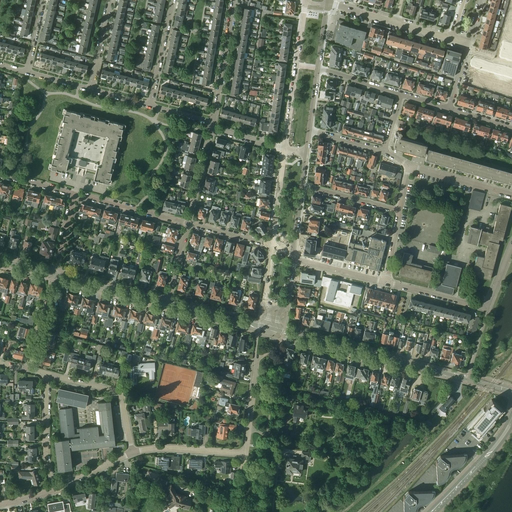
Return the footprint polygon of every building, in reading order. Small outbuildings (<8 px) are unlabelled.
[(56,2),(56,0),(49,0),(49,3),(56,5),(59,6),(59,7),(65,8),(65,6),(60,4),(60,3),(56,2)] [(386,0),(384,6),(391,8),(393,0),(386,0)] [(498,8),(500,2),(492,0),(491,6),(498,8)] [(414,14),(416,6),(412,5),(412,4),(409,3),(406,11),(410,12),(409,13),(414,14)] [(427,18),(429,9),(427,8),(427,11),(422,9),(420,16),(427,18)] [(245,9),(243,16),(250,17),(250,14),(251,14),(252,10),(245,9)] [(431,9),(429,9),(427,18),(433,20),(435,13),(430,12),(431,9)] [(495,20),(496,14),(489,12),(487,18),(495,20)] [(450,16),(444,14),(442,19),(440,18),(439,22),(441,23),(448,25),(450,16)] [(496,20),(495,20),(487,18),(486,24),(493,26),(495,27),(496,20)] [(360,51),(361,48),(366,31),(366,30),(352,26),(339,22),(335,34),(333,40),(340,42),(340,44),(340,45),(360,51)] [(158,33),(159,25),(153,24),(152,27),(150,32),(151,32),(158,33)] [(493,32),(495,27),(493,26),(486,24),(484,30),(491,32),(493,32)] [(374,42),(377,28),(371,26),(369,32),(366,31),(361,48),(365,50),(368,40),(374,42)] [(27,36),(28,29),(22,27),(21,31),(20,31),(20,35),(27,36)] [(384,30),(377,28),(374,42),(383,44),(384,38),(382,37),(384,30)] [(48,38),(49,34),(42,32),(40,40),(47,41),(48,38)] [(392,44),(394,36),(388,34),(386,43),(392,44)] [(491,38),(490,38),(482,35),(481,42),(488,44),(490,44),(491,38)] [(397,46),(400,38),(394,36),(392,44),(397,46)] [(403,48),(406,40),(400,38),(397,46),(395,55),(394,57),(400,59),(402,54),(403,48)] [(86,48),(88,41),(81,39),(80,43),(79,47),(86,48)] [(409,50),(412,41),(406,40),(403,48),(402,54),(400,59),(406,61),(407,56),(409,50)] [(418,52),(420,44),(412,41),(409,50),(407,56),(406,61),(414,63),(415,61),(418,52)] [(374,42),(371,52),(380,54),(380,53),(382,48),(383,44),(374,42)] [(424,54),(426,46),(420,44),(418,52),(415,61),(414,63),(420,65),(421,60),(424,54)] [(115,50),(116,48),(109,46),(107,54),(114,55),(115,50)] [(430,55),(432,47),(426,46),(424,54),(421,60),(420,65),(426,67),(427,64),(427,62),(430,55)] [(342,48),(332,47),(331,53),(341,54),(345,55),(345,51),(342,50),(342,48)] [(435,57),(438,49),(432,47),(430,55),(427,62),(427,64),(426,67),(432,69),(433,64),(435,57)] [(432,69),(438,71),(444,51),(438,49),(435,57),(433,64),(432,69)] [(447,50),(446,52),(440,72),(453,76),(460,54),(447,50)] [(151,64),(152,57),(146,56),(144,63),(151,64)] [(340,67),(341,61),(330,59),(329,66),(340,67)] [(151,64),(144,63),(144,62),(142,70),(150,72),(150,68),(151,64)] [(112,80),(114,73),(115,68),(116,65),(113,64),(111,73),(108,72),(106,78),(112,80)] [(85,65),(81,65),(80,71),(86,73),(88,66),(85,65)] [(210,80),(211,72),(204,71),(204,75),(203,75),(202,79),(210,80)] [(412,81),(410,81),(407,89),(408,89),(408,90),(410,90),(411,90),(412,90),(416,79),(413,78),(412,81)] [(326,87),(334,88),(336,81),(327,80),(326,84),(325,87),(326,87)] [(146,82),(142,81),(141,88),(147,89),(149,82),(146,82)] [(431,95),(433,88),(434,88),(435,85),(429,83),(428,86),(426,95),(428,96),(430,95),(431,95)] [(439,99),(442,90),(443,88),(437,86),(436,89),(437,89),(434,97),(436,97),(436,98),(439,99)] [(444,91),(442,90),(439,99),(442,100),(443,99),(444,100),(447,90),(445,90),(444,91)] [(335,92),(325,91),(325,94),(324,94),(324,96),(325,97),(325,98),(327,98),(327,99),(332,99),(333,95),(339,96),(339,93),(337,93),(335,92)] [(205,98),(202,97),(200,104),(206,106),(208,98),(205,98)] [(487,113),(489,104),(490,102),(485,100),(484,103),(481,111),(483,111),(483,112),(487,113)] [(495,106),(489,104),(487,113),(490,114),(491,113),(492,114),(495,106)] [(421,117),(424,108),(423,108),(420,107),(419,107),(415,118),(417,118),(418,116),(421,117)] [(506,118),(508,110),(509,108),(507,107),(507,108),(504,107),(503,109),(500,117),(504,119),(505,118),(506,118)] [(62,171),(65,172),(94,179),(97,180),(103,182),(108,183),(109,179),(110,179),(111,176),(112,172),(110,172),(111,168),(112,164),(111,164),(112,161),(113,157),(115,158),(115,157),(116,154),(116,150),(115,150),(116,146),(117,143),(118,139),(119,135),(121,136),(122,132),(123,129),(122,128),(123,125),(118,123),(112,122),(109,121),(108,123),(105,122),(105,121),(102,120),(98,119),(98,120),(94,119),(95,117),(94,119),(90,118),(91,117),(90,117),(87,116),(84,115),(83,115),(83,116),(80,116),(80,114),(80,113),(77,113),(71,111),(66,110),(65,114),(64,114),(63,117),(62,121),(64,121),(63,125),(62,129),(63,129),(62,132),(61,136),(59,136),(58,139),(58,143),(59,143),(58,147),(57,150),(56,154),(55,158),(53,157),(52,161),(51,164),(52,165),(51,168),(51,169),(56,170),(62,171)] [(250,117),(250,118),(248,124),(255,126),(256,119),(253,118),(250,117)] [(347,134),(351,120),(349,119),(348,124),(344,123),(342,133),(347,134)] [(330,127),(331,121),(322,120),(321,126),(324,126),(324,127),(327,128),(327,127),(330,127)] [(357,137),(362,120),(361,121),(359,121),(357,129),(354,129),(352,135),(357,137)] [(276,131),(277,124),(270,123),(260,122),(259,131),(273,133),(273,131),(276,131)] [(367,140),(371,125),(369,124),(367,132),(364,131),(362,138),(367,140)] [(376,142),(381,128),(379,127),(376,134),(374,134),(372,141),(376,142)] [(200,141),(202,134),(193,132),(192,139),(200,141)] [(399,138),(401,132),(398,132),(397,133),(395,133),(394,137),(395,137),(396,137),(393,147),(394,148),(403,150),(413,153),(423,156),(426,146),(399,138)] [(506,143),(509,134),(505,132),(504,133),(503,133),(501,141),(506,143)] [(198,147),(200,141),(192,139),(190,145),(198,147)] [(317,149),(318,149),(327,150),(327,147),(326,147),(327,143),(318,142),(317,149)] [(197,153),(198,147),(190,145),(187,144),(184,143),(183,143),(181,150),(189,152),(189,151),(197,153)] [(242,146),(239,155),(243,156),(243,157),(246,158),(246,156),(247,156),(249,150),(248,150),(249,149),(245,147),(245,146),(243,146),(242,147),(242,146)] [(346,156),(348,148),(343,147),(339,162),(341,163),(343,155),(346,156)] [(224,151),(214,149),(213,152),(212,152),(212,154),(212,155),(215,156),(215,157),(220,158),(221,154),(223,155),(224,151)] [(328,150),(327,150),(318,149),(318,152),(317,152),(316,155),(317,155),(317,156),(327,157),(326,157),(326,153),(327,153),(328,150)] [(434,162),(437,151),(428,149),(425,160),(434,162)] [(355,159),(357,151),(352,150),(348,165),(351,165),(353,158),(355,159)] [(443,165),(446,154),(437,151),(434,162),(443,165)] [(267,152),(263,152),(262,161),(272,162),(273,155),(272,154),(268,154),(267,153),(267,152)] [(367,154),(362,152),(358,167),(360,168),(362,161),(365,161),(367,154)] [(453,167),(456,157),(446,154),(443,165),(453,167)] [(369,160),(367,167),(373,169),(377,157),(372,155),(370,160),(369,160)] [(187,156),(186,162),(194,164),(195,158),(187,156)] [(326,160),(327,157),(317,156),(317,159),(316,159),(315,161),(316,161),(316,163),(325,164),(325,160),(326,160)] [(462,170),(465,159),(456,157),(453,167),(462,170)] [(472,173),(475,162),(465,159),(462,170),(472,173)] [(210,160),(209,166),(217,168),(219,162),(210,160)] [(271,169),(272,162),(262,161),(261,168),(271,169)] [(192,170),(194,164),(186,162),(184,168),(192,170)] [(481,175),(484,165),(475,162),(472,173),(481,175)] [(394,177),(397,168),(392,166),(381,163),(378,170),(386,173),(387,173),(387,175),(394,177)] [(490,178),(493,167),(484,165),(481,175),(490,178)] [(215,175),(217,168),(209,166),(207,173),(215,175)] [(499,181),(502,170),(493,167),(490,178),(499,181)] [(315,176),(316,176),(324,177),(324,174),(323,174),(324,169),(315,168),(315,170),(314,172),(315,172),(315,176)] [(508,183),(511,173),(502,170),(499,181),(508,183)] [(183,173),(181,180),(190,182),(191,176),(183,173)] [(323,185),(324,177),(316,176),(315,182),(316,182),(315,183),(316,184),(318,184),(323,185)] [(338,189),(341,179),(339,179),(334,177),(332,188),(338,189)] [(207,178),(205,184),(214,186),(215,183),(216,180),(207,178)] [(188,188),(190,182),(181,180),(180,186),(188,188)] [(269,181),(260,180),(259,184),(257,183),(257,184),(254,184),(254,186),(269,188),(269,181)] [(344,191),(346,182),(340,181),(338,189),(341,189),(341,190),(344,191)] [(353,184),(346,182),(344,191),(347,192),(347,191),(350,192),(353,184)] [(388,188),(389,185),(383,183),(378,199),(385,201),(388,192),(386,191),(387,188),(388,188)] [(217,187),(214,186),(205,184),(204,191),(207,192),(206,193),(214,195),(214,193),(215,194),(217,187)] [(361,195),(363,186),(363,185),(357,184),(355,193),(358,193),(358,194),(361,195)] [(366,187),(363,186),(361,195),(364,196),(364,195),(367,196),(369,190),(372,191),(372,190),(373,190),(374,186),(367,184),(366,187)] [(8,186),(5,185),(2,194),(3,194),(1,199),(4,200),(5,195),(8,196),(11,187),(10,186),(11,185),(8,185),(8,186)] [(268,195),(269,188),(254,186),(254,188),(259,189),(258,194),(260,194),(260,197),(266,197),(266,194),(268,195)] [(18,188),(15,188),(13,197),(21,200),(23,191),(24,192),(24,191),(23,190),(24,190),(20,189),(20,188),(18,188)] [(32,201),(34,192),(29,190),(26,199),(25,203),(27,204),(28,200),(32,201)] [(480,211),(484,193),(473,190),(472,193),(468,208),(480,211)] [(41,193),(34,192),(32,201),(36,202),(35,206),(37,207),(41,193)] [(255,199),(256,196),(240,194),(239,203),(250,206),(250,205),(251,201),(253,201),(254,199),(255,199)] [(49,205),(52,196),(48,195),(48,196),(45,195),(43,203),(42,203),(41,208),(44,208),(44,207),(45,207),(46,204),(49,205)] [(55,206),(58,198),(55,198),(55,197),(52,196),(49,205),(55,206)] [(322,198),(312,196),(311,202),(320,205),(320,206),(324,207),(325,207),(326,205),(322,204),(323,202),(321,201),(322,198)] [(169,211),(172,197),(170,197),(169,202),(165,201),(163,209),(163,210),(164,211),(166,211),(166,210),(169,211)] [(175,213),(177,205),(174,204),(175,201),(174,201),(175,198),(172,197),(169,211),(172,212),(172,213),(175,213)] [(59,199),(58,198),(55,206),(63,208),(65,201),(64,200),(64,199),(60,198),(59,199)] [(266,200),(257,198),(257,202),(259,202),(259,206),(268,207),(270,207),(270,203),(269,203),(269,202),(266,202),(266,200)] [(185,205),(185,203),(178,201),(177,205),(175,213),(178,214),(179,214),(182,214),(182,212),(184,212),(186,206),(185,205)] [(208,213),(211,202),(211,201),(207,201),(206,205),(205,205),(204,208),(199,207),(197,212),(198,212),(197,217),(198,217),(198,218),(199,219),(200,218),(201,218),(204,218),(206,212),(208,213)] [(339,217),(343,204),(337,202),(335,211),(339,212),(338,217),(339,217)] [(86,214),(88,206),(86,205),(82,204),(81,204),(79,212),(86,214)] [(346,214),(349,205),(345,204),(345,205),(343,204),(339,217),(340,217),(339,220),(341,221),(343,215),(341,214),(341,212),(346,214)] [(500,204),(497,214),(495,214),(493,220),(496,220),(492,234),(485,232),(485,229),(483,229),(481,228),(480,229),(471,227),(468,241),(476,243),(477,242),(487,245),(484,258),(477,256),(472,275),(490,280),(500,240),(502,240),(511,206),(500,204)] [(310,212),(320,214),(322,207),(312,205),(311,207),(310,208),(309,210),(310,212)] [(352,217),(354,207),(352,207),(352,206),(349,205),(346,214),(346,216),(352,217)] [(92,215),(94,207),(91,206),(88,206),(86,214),(92,215)] [(98,208),(94,207),(92,215),(96,216),(94,221),(99,222),(100,217),(99,217),(101,209),(98,208)] [(215,221),(217,214),(219,214),(221,208),(218,208),(218,210),(211,208),(209,216),(210,216),(209,220),(211,221),(214,222),(214,221),(215,221)] [(362,218),(364,209),(360,208),(360,210),(358,210),(356,220),(358,221),(359,217),(362,218)] [(108,220),(111,211),(108,210),(107,211),(104,210),(101,222),(104,222),(105,219),(108,220)] [(226,224),(228,217),(230,217),(231,211),(226,210),(225,212),(222,211),(220,219),(221,219),(220,222),(221,222),(221,223),(222,223),(222,224),(225,225),(225,224),(226,224)] [(114,212),(111,211),(108,220),(108,222),(108,224),(113,225),(114,223),(117,213),(114,213),(114,212)] [(233,212),(231,211),(230,217),(232,218),(230,225),(230,226),(233,227),(233,226),(234,226),(236,226),(237,223),(239,217),(240,217),(241,214),(237,213),(236,215),(233,215),(233,212)] [(269,213),(259,211),(258,213),(260,214),(259,217),(268,219),(269,213)] [(130,226),(133,217),(127,215),(124,224),(130,226)] [(388,216),(382,215),(381,218),(379,218),(377,225),(385,227),(388,216)] [(248,230),(250,221),(250,220),(251,218),(244,216),(242,223),(243,223),(241,228),(244,229),(244,230),(246,231),(247,230),(248,230)] [(136,230),(139,218),(133,217),(130,226),(129,231),(131,232),(132,229),(136,230)] [(146,231),(149,221),(145,220),(145,221),(143,220),(140,229),(139,229),(138,233),(141,234),(143,230),(146,231)] [(151,222),(149,221),(146,231),(152,232),(154,223),(152,222),(151,222)] [(267,231),(261,222),(256,226),(257,227),(256,228),(257,229),(256,230),(257,232),(258,232),(259,233),(260,232),(261,235),(267,231)] [(47,242),(42,241),(39,253),(46,255),(46,256),(50,257),(58,228),(50,226),(48,232),(52,233),(50,241),(48,240),(47,242)] [(165,233),(167,234),(176,236),(177,235),(178,233),(177,232),(177,230),(167,227),(167,230),(166,230),(165,233)] [(112,240),(114,232),(106,230),(104,238),(112,240)] [(15,248),(18,236),(14,235),(15,231),(12,231),(8,246),(11,247),(12,248),(13,248),(14,248),(15,248)] [(176,239),(177,237),(176,237),(176,236),(167,234),(165,233),(164,237),(163,237),(163,239),(174,242),(175,240),(176,239)] [(198,252),(201,239),(198,238),(199,236),(197,235),(197,234),(196,234),(196,233),(194,233),(193,233),(191,239),(190,239),(190,241),(191,242),(191,243),(196,244),(194,251),(198,252)] [(29,236),(26,236),(23,246),(24,246),(23,250),(29,252),(32,240),(29,239),(29,236)] [(206,237),(203,245),(210,247),(212,238),(209,237),(207,236),(206,237)] [(305,246),(314,247),(315,241),(316,241),(316,238),(310,237),(309,240),(306,240),(305,243),(304,242),(304,246),(305,246)] [(378,271),(384,247),(386,241),(371,237),(368,247),(349,242),(344,259),(369,265),(368,268),(378,271)] [(216,240),(213,250),(216,251),(216,250),(220,251),(223,240),(219,239),(218,240),(216,240)] [(227,241),(225,249),(230,251),(230,252),(232,253),(234,244),(232,243),(232,242),(227,241)] [(162,244),(161,250),(172,253),(172,252),(173,252),(174,250),(173,249),(174,247),(162,244)] [(237,244),(235,254),(239,255),(238,257),(241,258),(244,247),(242,246),(242,245),(237,244)] [(441,254),(443,248),(429,245),(428,251),(441,254)] [(246,264),(250,247),(247,246),(245,251),(242,264),(246,264)] [(314,250),(314,247),(305,246),(304,249),(304,252),(303,252),(303,255),(305,256),(307,256),(307,257),(310,257),(310,256),(313,257),(314,250)] [(345,250),(346,247),(340,246),(340,248),(337,259),(340,260),(340,259),(343,260),(345,250)] [(76,263),(79,252),(76,251),(75,250),(71,249),(71,251),(72,252),(70,257),(68,256),(67,257),(66,259),(67,261),(76,263)] [(254,259),(262,253),(260,250),(259,251),(258,249),(257,250),(256,249),(250,253),(254,259)] [(81,252),(81,253),(79,252),(76,263),(78,264),(79,265),(81,265),(82,264),(82,265),(85,253),(81,252)] [(188,252),(187,255),(186,255),(186,257),(186,258),(195,261),(196,257),(198,257),(199,254),(188,252)] [(429,282),(433,268),(422,265),(421,265),(410,262),(412,255),(404,252),(402,260),(402,263),(399,274),(429,282)] [(263,255),(262,253),(254,259),(256,261),(254,262),(254,263),(252,263),(252,265),(258,266),(258,264),(264,260),(263,258),(264,257),(263,255)] [(100,255),(99,259),(98,259),(96,269),(99,270),(100,269),(103,270),(105,262),(108,263),(109,258),(100,255)] [(96,269),(98,259),(95,258),(95,256),(92,256),(89,266),(92,267),(92,268),(96,269)] [(443,260),(442,262),(436,284),(435,290),(452,295),(454,288),(456,288),(461,267),(448,264),(449,262),(443,260)] [(110,262),(108,271),(109,271),(109,272),(111,273),(112,272),(115,273),(117,262),(114,261),(114,263),(110,262)] [(126,277),(129,267),(125,266),(126,264),(123,264),(120,274),(123,275),(123,276),(126,277)] [(133,268),(129,267),(126,277),(130,278),(131,277),(133,278),(136,267),(133,267),(133,268)] [(262,269),(252,268),(251,275),(260,277),(260,276),(261,276),(262,274),(261,273),(262,269)] [(151,271),(142,269),(140,275),(141,275),(140,277),(139,277),(139,279),(140,280),(142,281),(143,280),(149,282),(151,271)] [(161,285),(164,286),(167,274),(160,272),(159,274),(156,284),(157,284),(157,285),(158,285),(158,286),(159,286),(160,285),(161,285)] [(301,272),(300,282),(314,284),(314,286),(321,287),(321,286),(322,281),(315,279),(315,275),(308,274),(306,273),(301,272)] [(181,275),(181,277),(180,277),(177,288),(178,289),(180,290),(181,291),(183,291),(184,291),(185,286),(187,285),(188,279),(184,278),(185,274),(183,273),(183,275),(181,275)] [(195,277),(192,288),(196,289),(195,294),(199,295),(200,296),(202,296),(203,296),(206,284),(201,283),(202,280),(198,279),(198,277),(195,277)] [(6,289),(6,288),(9,279),(3,278),(0,287),(0,288),(0,291),(5,293),(4,296),(6,296),(8,290),(6,289)] [(337,290),(339,282),(322,278),(322,281),(321,286),(328,287),(324,300),(339,304),(340,296),(342,291),(339,290),(338,291),(337,290)] [(18,281),(12,280),(10,288),(12,289),(11,291),(17,293),(17,290),(16,290),(18,281)] [(27,284),(21,282),(19,291),(18,293),(24,294),(25,292),(27,284)] [(223,294),(224,292),(226,286),(221,284),(220,287),(214,285),(215,283),(211,282),(208,292),(211,293),(210,298),(211,298),(212,299),(214,299),(217,300),(218,301),(220,301),(221,301),(222,298),(225,299),(226,295),(223,294)] [(34,297),(37,286),(31,284),(28,296),(27,295),(26,300),(29,301),(30,297),(34,298),(34,297)] [(350,306),(353,293),(360,295),(362,287),(349,284),(347,293),(343,292),(344,291),(342,291),(340,296),(339,304),(350,306)] [(43,287),(37,286),(34,297),(39,298),(38,301),(41,302),(42,298),(40,297),(43,287)] [(369,303),(372,289),(368,288),(364,302),(369,303)] [(241,306),(243,296),(244,294),(241,293),(241,292),(240,290),(239,290),(237,290),(237,292),(232,290),(229,303),(230,304),(232,304),(233,303),(236,304),(238,299),(239,299),(237,305),(241,306)] [(60,301),(61,301),(62,298),(63,297),(61,296),(62,292),(56,291),(54,300),(60,301)] [(70,304),(73,295),(67,293),(65,299),(62,298),(61,301),(59,310),(63,311),(65,307),(66,308),(67,303),(70,304)] [(254,308),(257,297),(257,294),(254,293),(253,296),(249,295),(248,301),(248,302),(247,307),(248,307),(248,308),(250,309),(251,308),(253,309),(254,308)] [(394,304),(396,295),(392,294),(388,308),(392,310),(391,312),(394,313),(396,305),(394,304)] [(79,297),(73,295),(70,304),(70,306),(73,307),(74,305),(76,306),(74,313),(76,314),(79,303),(77,303),(79,297)] [(87,308),(89,300),(83,298),(81,304),(79,303),(76,314),(79,315),(81,310),(86,312),(87,308)] [(415,308),(417,301),(410,299),(408,307),(415,308)] [(95,301),(89,300),(87,308),(92,310),(95,301)] [(421,310),(423,302),(417,301),(415,308),(414,310),(420,312),(421,310)] [(101,315),(104,304),(98,303),(96,311),(98,312),(98,314),(101,315)] [(110,306),(104,304),(101,315),(101,317),(105,318),(105,315),(107,315),(110,306)] [(118,317),(120,308),(114,307),(112,315),(118,317)] [(304,309),(296,308),(295,318),(299,318),(300,312),(303,312),(304,309)] [(317,328),(321,312),(322,309),(320,308),(319,312),(317,318),(315,318),(313,326),(315,326),(315,327),(317,328)] [(324,320),(322,319),(323,313),(325,313),(326,310),(322,309),(321,312),(317,328),(320,329),(320,328),(322,328),(324,320)] [(134,320),(136,312),(130,310),(128,319),(134,320)] [(142,314),(136,312),(134,320),(140,322),(142,314)] [(336,331),(341,312),(338,312),(335,322),(333,322),(331,330),(336,331)] [(462,321),(468,322),(470,314),(464,313),(462,321)] [(149,326),(152,315),(146,314),(144,322),(146,323),(145,325),(149,326)] [(324,320),(322,329),(328,330),(332,315),(328,314),(327,320),(324,320)] [(158,317),(152,315),(149,326),(154,327),(152,335),(155,336),(158,325),(156,324),(158,317)] [(312,320),(313,316),(308,315),(308,317),(304,316),(302,324),(308,325),(309,325),(309,326),(310,326),(311,326),(312,326),(313,321),(312,320)] [(166,327),(168,319),(162,317),(160,325),(158,325),(155,336),(158,337),(161,326),(166,327)] [(174,320),(168,319),(166,327),(172,329),(174,320)] [(181,332),(184,323),(178,322),(176,330),(181,332)] [(372,329),(371,329),(368,341),(374,342),(376,331),(375,331),(377,323),(374,322),(372,329)] [(189,325),(184,323),(181,332),(187,333),(185,339),(187,340),(189,334),(187,333),(189,325)] [(368,341),(371,329),(372,324),(370,323),(368,328),(365,328),(364,331),(365,331),(362,339),(368,341)] [(197,335),(199,327),(193,325),(191,334),(189,333),(189,334),(187,340),(190,341),(192,334),(197,335)] [(391,345),(393,334),(396,326),(391,325),(389,333),(386,344),(391,345)] [(20,326),(18,335),(21,336),(27,338),(30,329),(24,327),(20,326)] [(361,328),(355,326),(353,336),(359,337),(361,329),(361,328)] [(199,327),(197,335),(196,338),(200,339),(199,341),(205,342),(206,337),(203,336),(205,328),(199,327)] [(86,339),(88,330),(82,328),(79,337),(86,339)] [(211,332),(208,331),(206,339),(211,341),(210,349),(212,349),(212,348),(214,340),(217,329),(212,328),(211,332)] [(402,348),(404,340),(405,336),(403,336),(403,334),(402,334),(404,329),(401,329),(397,347),(402,348)] [(53,334),(48,333),(46,342),(48,343),(47,347),(53,349),(55,340),(53,340),(54,336),(56,336),(61,337),(61,335),(53,332),(53,334)] [(386,344),(389,333),(386,332),(385,334),(383,333),(380,342),(383,343),(383,344),(385,344),(386,343),(386,344)] [(218,341),(214,340),(212,348),(216,349),(217,349),(219,348),(220,345),(224,346),(227,335),(226,335),(226,334),(226,333),(224,333),(223,333),(222,334),(220,334),(218,341)] [(228,339),(226,346),(233,349),(234,346),(236,347),(238,341),(236,341),(237,336),(229,334),(227,338),(228,339)] [(397,335),(393,334),(391,345),(392,346),(393,346),(394,346),(396,346),(399,338),(396,337),(397,335)] [(243,338),(241,337),(241,341),(239,341),(239,349),(238,349),(238,351),(241,352),(242,349),(247,350),(248,344),(247,344),(248,339),(243,339),(243,338)] [(425,337),(423,342),(421,353),(425,354),(426,352),(427,353),(429,344),(425,343),(427,337),(425,337)] [(432,340),(429,355),(437,357),(438,350),(434,349),(435,348),(434,347),(435,341),(432,340)] [(421,353),(423,342),(420,341),(419,345),(417,344),(415,350),(416,350),(416,352),(421,353)] [(20,350),(15,349),(13,357),(22,359),(23,352),(24,352),(25,349),(21,348),(20,350)] [(443,348),(440,359),(448,361),(450,356),(448,355),(450,350),(443,348)] [(288,349),(287,349),(285,356),(286,356),(284,365),(281,365),(279,384),(289,387),(291,372),(290,372),(292,361),(293,358),(292,357),(294,351),(292,350),(288,349)] [(302,353),(299,361),(303,362),(302,366),(306,367),(308,360),(307,360),(308,355),(305,354),(306,353),(305,353),(303,352),(302,353)] [(51,355),(48,354),(43,353),(41,363),(45,364),(48,365),(49,365),(51,359),(50,359),(51,355)] [(76,366),(78,358),(79,354),(73,353),(72,354),(69,353),(67,361),(70,362),(69,365),(76,366)] [(453,353),(450,361),(455,363),(459,364),(460,360),(461,359),(462,360),(463,356),(461,356),(462,355),(453,353)] [(316,371),(320,357),(318,357),(318,356),(317,356),(315,355),(314,356),(313,356),(311,365),(314,366),(313,370),(313,371),(316,371)] [(322,358),(320,357),(316,371),(318,372),(322,373),(323,368),(323,369),(326,359),(325,359),(325,358),(323,357),(323,358),(322,357),(322,358)] [(82,368),(84,359),(78,358),(76,366),(82,367),(82,368)] [(90,361),(84,359),(82,368),(88,370),(90,361)] [(329,360),(328,359),(325,371),(329,372),(330,369),(333,370),(333,367),(334,362),(332,361),(332,360),(331,360),(330,359),(329,360)] [(337,362),(335,371),(334,373),(338,374),(336,380),(343,382),(344,376),(342,375),(344,370),(343,369),(344,364),(341,363),(340,362),(338,362),(337,362)] [(104,373),(106,365),(100,363),(98,372),(104,373)] [(113,367),(113,364),(107,363),(106,365),(104,373),(110,374),(110,375),(113,367)] [(133,368),(129,368),(130,384),(134,384),(134,382),(135,382),(135,373),(138,373),(138,372),(149,371),(149,378),(154,378),(153,371),(154,371),(154,364),(146,364),(138,364),(138,366),(133,366),(133,368)] [(349,365),(348,365),(346,373),(349,374),(348,377),(353,379),(355,372),(354,372),(355,367),(352,366),(351,365),(350,364),(349,365)] [(119,368),(113,367),(110,375),(117,377),(119,368)] [(358,369),(356,376),(362,378),(361,379),(364,380),(365,379),(367,379),(368,374),(367,374),(368,370),(364,369),(364,371),(358,369)] [(204,373),(198,371),(195,381),(201,382),(204,373)] [(376,394),(378,383),(378,384),(376,383),(378,377),(377,377),(378,373),(377,373),(376,371),(374,372),(373,371),(370,382),(370,384),(373,384),(372,388),(374,388),(372,393),(376,394)] [(382,378),(380,386),(383,387),(383,385),(387,386),(390,376),(389,375),(387,374),(385,374),(384,374),(383,378),(382,378)] [(223,384),(222,385),(222,384),(221,389),(219,388),(218,395),(223,397),(224,393),(223,393),(224,390),(228,391),(227,394),(231,395),(234,386),(235,386),(236,382),(222,378),(223,377),(218,375),(218,377),(217,377),(216,382),(223,384)] [(393,376),(390,387),(396,389),(399,378),(396,377),(396,376),(394,376),(393,376)] [(403,378),(401,387),(403,388),(403,389),(407,390),(408,387),(409,388),(410,380),(409,380),(409,379),(403,378)] [(25,388),(25,391),(29,391),(29,393),(35,393),(35,388),(32,388),(32,380),(26,380),(25,388)] [(412,391),(410,397),(412,397),(412,398),(417,399),(416,401),(421,403),(422,401),(425,402),(428,393),(427,393),(427,392),(425,391),(424,391),(424,392),(421,391),(421,390),(414,388),(413,392),(412,391)] [(110,401),(98,403),(101,428),(98,428),(97,426),(79,428),(79,429),(74,430),(71,405),(71,404),(85,407),(88,395),(59,389),(57,401),(58,401),(62,439),(55,440),(58,470),(72,468),(70,449),(109,445),(110,447),(115,446),(114,444),(115,444),(114,433),(110,401)] [(450,396),(439,409),(444,413),(454,400),(450,396)] [(236,404),(228,402),(228,399),(220,397),(219,403),(219,404),(220,404),(228,406),(227,413),(227,415),(229,416),(231,416),(232,414),(232,413),(233,413),(233,412),(238,413),(240,406),(236,405),(236,404)] [(501,408),(491,399),(467,427),(477,436),(501,408)] [(142,402),(143,410),(139,411),(140,413),(135,414),(136,419),(138,419),(141,432),(146,431),(146,430),(147,430),(144,412),(150,411),(150,402),(142,402)] [(303,406),(295,404),(293,415),(295,415),(294,421),(298,422),(299,416),(306,417),(307,410),(303,409),(303,406)] [(174,434),(174,423),(174,418),(168,419),(168,421),(166,421),(166,423),(158,423),(158,429),(162,429),(162,428),(168,428),(168,434),(174,434)] [(236,425),(220,423),(218,438),(226,439),(227,430),(236,431),(236,425)] [(208,425),(205,425),(205,424),(204,424),(204,425),(199,425),(199,427),(196,427),(196,428),(193,428),(191,428),(188,428),(188,434),(191,435),(192,435),(192,434),(196,434),(196,437),(201,438),(201,435),(202,435),(202,434),(208,434),(208,425)] [(286,460),(285,470),(286,470),(286,474),(292,475),(292,471),(301,472),(302,463),(302,461),(310,461),(310,456),(309,456),(309,452),(302,451),(301,455),(302,455),(302,458),(296,457),(293,457),(293,458),(288,457),(288,458),(287,458),(287,460),(286,460)] [(454,466),(455,466),(456,466),(457,465),(458,465),(458,464),(459,464),(460,463),(461,463),(462,462),(462,461),(463,460),(463,459),(464,459),(464,458),(464,457),(464,456),(465,455),(465,454),(440,456),(435,461),(437,482),(438,482),(439,481),(440,481),(441,481),(442,480),(443,479),(444,479),(445,478),(445,477),(446,477),(446,476),(447,475),(447,474),(448,473),(448,472),(448,471),(449,470),(449,469),(450,469),(450,468),(451,468),(451,467),(452,467),(453,466),(454,466)] [(169,460),(169,458),(164,458),(164,457),(164,456),(163,456),(162,456),(162,457),(161,457),(158,457),(156,457),(156,464),(159,465),(160,466),(161,466),(162,466),(163,466),(168,467),(168,469),(179,470),(179,461),(169,460)] [(202,462),(202,460),(189,459),(188,459),(188,460),(187,460),(187,461),(187,462),(187,463),(188,463),(189,464),(188,468),(198,468),(205,470),(206,462),(202,462)] [(221,462),(215,461),(214,467),(221,467),(221,472),(230,473),(231,468),(230,468),(230,462),(222,461),(221,462)] [(30,473),(19,472),(19,477),(32,478),(34,484),(40,483),(39,481),(40,481),(39,479),(39,480),(36,470),(30,472),(30,473)] [(119,473),(116,473),(115,479),(112,478),(110,491),(116,492),(117,481),(128,482),(129,474),(123,474),(123,472),(119,472),(119,473)] [(160,475),(148,472),(146,480),(158,483),(160,475)] [(176,492),(171,484),(164,488),(166,491),(168,490),(172,496),(171,500),(167,502),(170,507),(175,504),(184,506),(184,507),(187,508),(188,507),(189,508),(192,499),(185,497),(185,495),(177,493),(177,492),(176,492)] [(433,492),(433,491),(408,491),(403,496),(403,511),(413,511),(414,511),(414,510),(415,509),(416,507),(416,506),(417,505),(418,504),(419,503),(420,503),(421,503),(421,502),(422,502),(423,502),(424,502),(425,502),(426,501),(427,501),(428,500),(428,499),(429,499),(430,498),(430,497),(431,496),(431,495),(432,495),(432,494),(432,493),(433,492)] [(80,494),(72,495),(74,501),(86,499),(86,498),(89,497),(87,508),(94,508),(96,493),(89,492),(89,493),(85,494),(85,493),(82,494),(82,492),(79,493),(80,494)] [(62,501),(48,503),(49,511),(52,511),(61,510),(64,509),(64,511),(68,511),(71,511),(69,503),(64,504),(63,504),(63,503),(63,501),(62,501)] [(124,511),(125,504),(113,502),(113,507),(109,507),(108,511),(124,511)]
